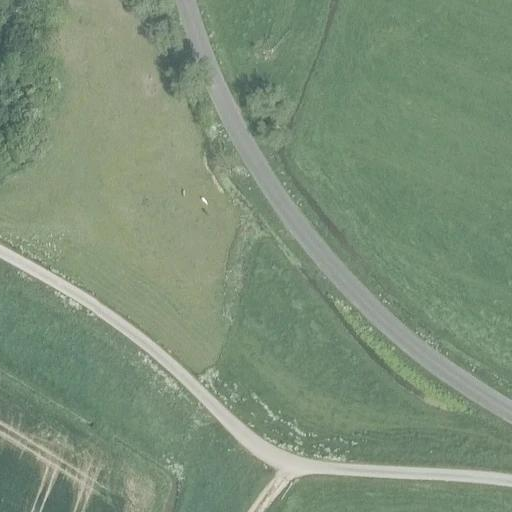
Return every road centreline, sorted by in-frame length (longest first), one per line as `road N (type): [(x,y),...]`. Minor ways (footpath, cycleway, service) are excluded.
road 1 (unclassified): [(511,484),(281,466),(132,339),(0,259)]
road 2 (tertiary): [(511,416),(407,343),(308,242),(220,99),(180,0)]
